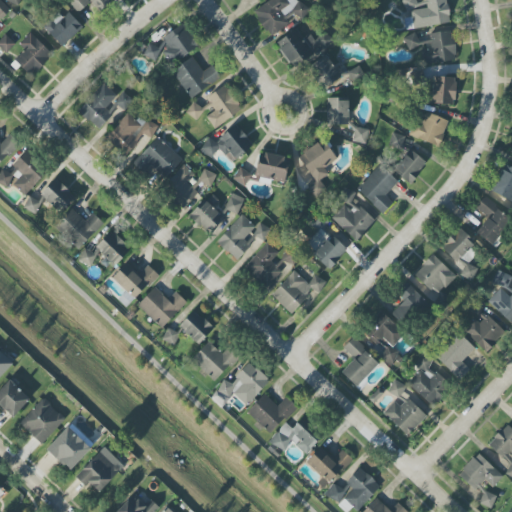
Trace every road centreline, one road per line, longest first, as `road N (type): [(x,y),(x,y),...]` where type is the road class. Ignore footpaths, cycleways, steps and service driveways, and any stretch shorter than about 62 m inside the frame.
road 1 (residential): [(0,77),(456,511)]
road 2 (residential): [(295,358),(452,194),(488,131),(497,74),(485,0)]
road 3 (residential): [(41,117),(171,0)]
road 4 (residential): [(418,474),(511,374)]
road 5 (residential): [(305,113),(302,101),(286,93),(267,107),(268,120),(283,131),(301,125),(305,113)]
